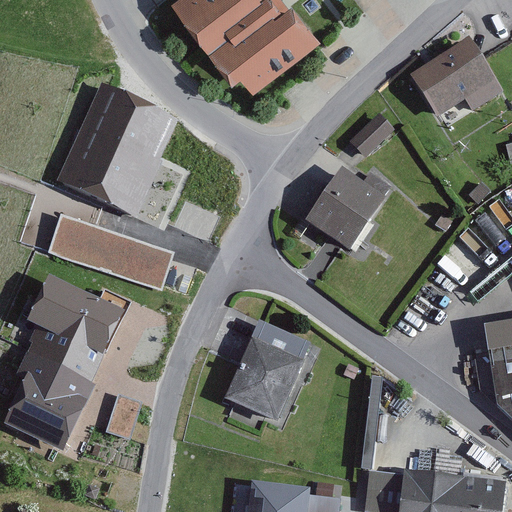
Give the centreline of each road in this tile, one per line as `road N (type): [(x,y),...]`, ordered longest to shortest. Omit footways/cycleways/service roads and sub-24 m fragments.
road 1 (residential): [(511,455),(415,371),(236,250)]
road 2 (residential): [(236,250),(189,340),(149,511)]
road 3 (residential): [(287,170),(201,111),(135,48),(111,0)]
road 4 (residential): [(457,0),(328,118),(287,170)]
